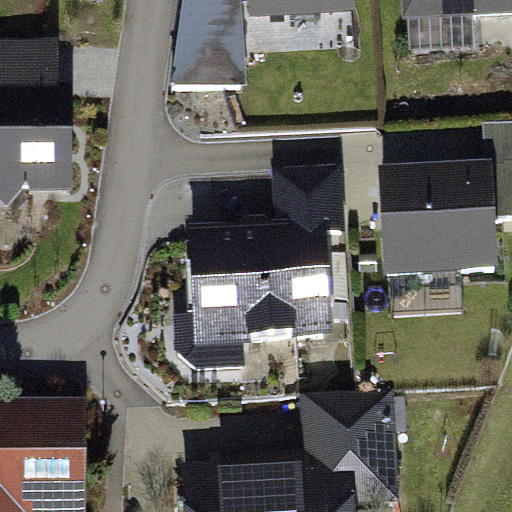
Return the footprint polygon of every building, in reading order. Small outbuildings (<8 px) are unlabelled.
[(356,0),(255,0),(258,38),(358,31),(356,0)] [(511,0),(414,0),(417,31),(511,23),(511,0)] [(238,9),(210,13),(217,72),(245,68),(238,9)] [(63,96),(60,50),(2,53),(4,100),(63,96)] [(73,106),(0,105),(0,201),(72,202),(73,106)] [(511,131),(481,133),(484,175),(374,183),(382,297),(511,288),(511,253),(511,235),(511,234),(511,131)] [(336,178),(276,180),(279,243),(326,241),(339,240),(336,178)] [(279,243),(192,246),(197,361),(331,356),(326,241),(279,243)] [(88,511),(86,406),(0,407),(0,511),(88,511)] [(393,511),(388,407),(303,412),(306,459),(183,466),(185,511),(393,511)]
